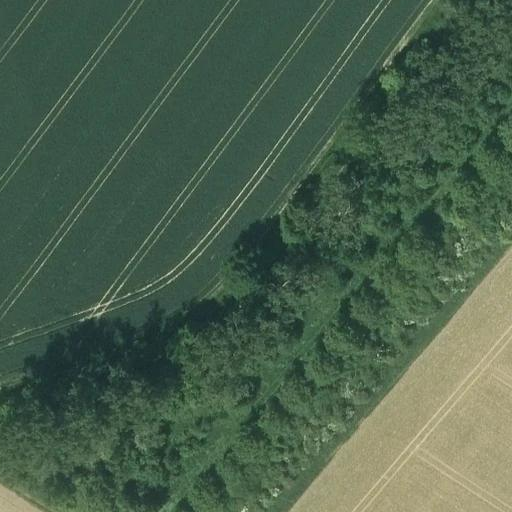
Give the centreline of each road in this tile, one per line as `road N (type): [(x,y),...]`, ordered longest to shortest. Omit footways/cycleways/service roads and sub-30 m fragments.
road 1 (track): [(444,0),(222,292),(165,336),(0,394)]
road 2 (track): [(281,511),(511,247)]
